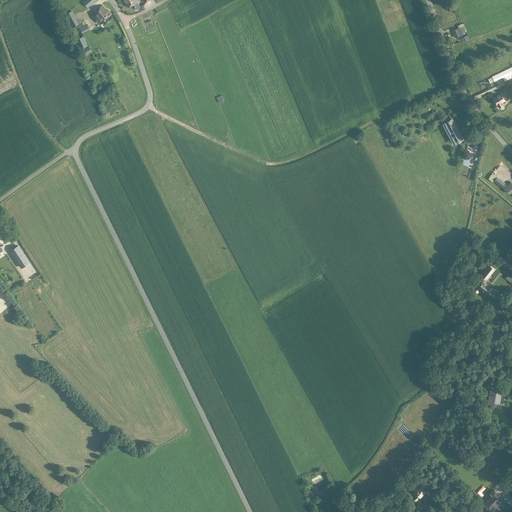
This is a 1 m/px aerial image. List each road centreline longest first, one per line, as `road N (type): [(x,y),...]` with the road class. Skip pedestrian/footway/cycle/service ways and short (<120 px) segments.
road 1 (unclassified): [(249,511),(75,149)]
road 2 (track): [(458,75),(277,163),(147,105)]
road 3 (unclassified): [(511,151),(463,88),(428,0)]
road 4 (unclassified): [(75,149),(149,102),(124,20)]
